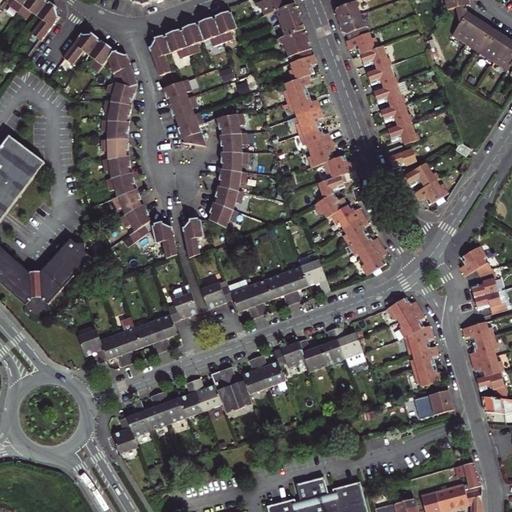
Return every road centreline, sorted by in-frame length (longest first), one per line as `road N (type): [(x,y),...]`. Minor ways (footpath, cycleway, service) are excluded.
road 1 (residential): [(416,269),(378,293),(128,386)]
road 2 (residential): [(127,25),(154,94),(156,161),(185,188)]
road 3 (residential): [(451,336),(495,511)]
road 4 (residential): [(312,2),(373,164)]
road 5 (residential): [(511,131),(432,252)]
